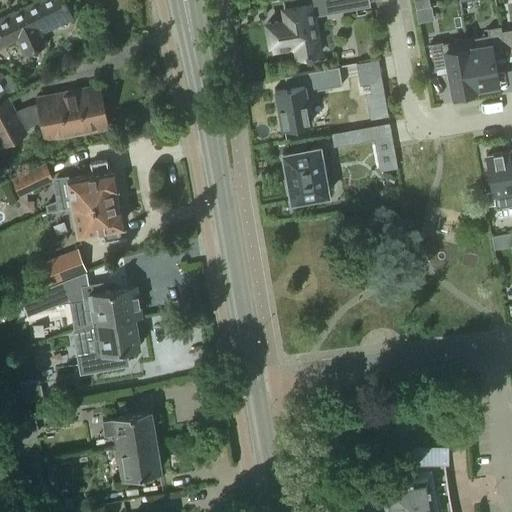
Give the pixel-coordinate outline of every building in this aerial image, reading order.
[(63,0),(37,0),(0,18),(0,46),(16,39),(24,55),(47,44),(42,33),(73,18),(63,0)] [(319,53),(312,15),(348,8),(346,0),(282,0),(284,8),(282,8),(284,20),(265,23),(269,43),(271,43),(272,51),(294,47),(296,58),(319,53)] [(500,31),(501,31),(500,26),(486,28),(488,35),(465,39),(474,88),(475,88),(498,84),(494,63),(493,58),(504,56),(505,56),(500,31)] [(511,28),(501,31),(500,31),(505,56),(504,56),(505,58),(506,58),(506,56),(511,54),(511,28)] [(474,88),(465,39),(442,43),(442,41),(430,44),(434,71),(435,71),(435,69),(447,66),(448,72),(447,72),(451,93),(475,89),(475,88),(474,88)] [(313,101),(311,90),(341,85),(338,66),(284,76),(286,87),(274,89),(281,128),(310,123),(307,102),(313,101)] [(0,101),(7,98),(11,95),(1,74),(0,73),(0,101)] [(39,104),(42,122),(45,137),(105,125),(97,87),(38,99),(39,104)] [(7,98),(0,101),(0,142),(1,144),(24,132),(22,127),(14,112),(7,98)] [(383,124),(365,127),(367,139),(385,136),(383,124)] [(289,142),(291,152),(283,153),(291,201),(327,194),(318,147),(306,149),(304,139),(289,142)] [(511,167),(510,168),(507,151),(486,155),(492,192),(494,204),(495,208),(511,205),(511,167)] [(72,207),(114,199),(112,189),(115,184),(116,184),(114,174),(113,174),(109,171),(108,171),(106,160),(90,163),(92,174),(67,179),(70,194),(57,197),(57,200),(47,203),(48,211),(72,207)] [(46,161),(12,173),(19,192),(53,179),(46,161)] [(494,204),(492,192),(483,193),(485,206),(494,204)] [(114,199),(72,207),(77,235),(103,230),(105,240),(120,237),(118,227),(119,227),(119,226),(122,222),(123,222),(121,212),(120,212),(116,209),(114,199)] [(58,267),(35,276),(40,287),(62,279),(58,267)] [(71,281),(19,297),(24,313),(76,296),(88,293),(90,307),(94,306),(97,322),(97,323),(133,317),(140,316),(135,285),(104,291),(102,281),(87,284),(85,272),(71,281)] [(97,322),(89,322),(71,329),(79,373),(128,365),(126,349),(138,347),(133,317),(97,323),(97,322)] [(39,379),(23,382),(26,401),(43,398),(39,379)] [(149,410),(102,418),(104,432),(111,431),(114,447),(154,440),(149,410)] [(34,418),(14,423),(18,439),(38,433),(34,418)] [(154,440),(114,447),(116,459),(120,458),(123,477),(159,471),(154,440)] [(417,476),(383,482),(386,499),(383,499),(385,508),(449,497),(447,485),(444,461),(447,461),(447,445),(415,445),(414,472),(416,472),(417,476)] [(449,497),(385,508),(385,511),(451,511),(451,510),(449,497)] [(51,511),(48,501),(28,507),(29,511),(51,511)]
